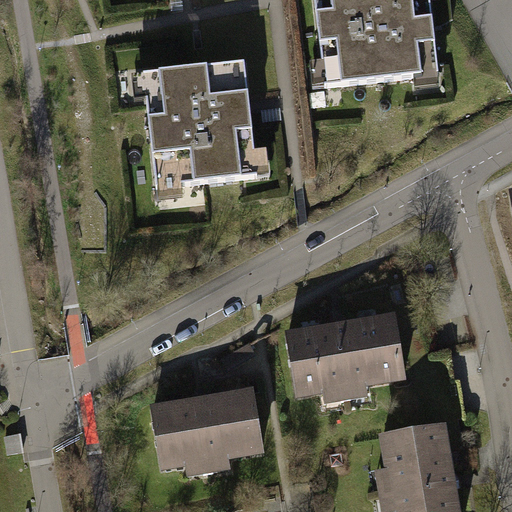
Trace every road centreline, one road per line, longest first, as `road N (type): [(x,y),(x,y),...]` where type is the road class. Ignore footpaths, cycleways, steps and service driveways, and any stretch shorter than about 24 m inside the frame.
road 1 (residential): [(30,391),(83,381),(452,184)]
road 2 (residential): [(452,184),(496,327),(511,454)]
road 3 (residential): [(0,209),(30,391)]
road 4 (residential): [(30,391),(48,511)]
